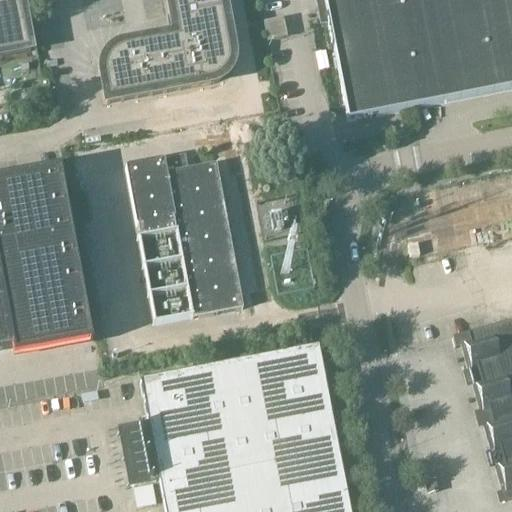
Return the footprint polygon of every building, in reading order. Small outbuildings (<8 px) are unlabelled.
[(0,0),(0,58),(29,53),(19,0),(0,3),(0,0)] [(166,0),(173,38),(122,48),(105,59),(100,78),(105,105),(210,86),(227,75),(231,55),(221,0),(166,0)] [(511,0),(322,0),(346,124),(511,91),(511,0)] [(190,322),(241,312),(214,167),(186,173),(183,158),(124,170),(153,327),(190,321),(190,322)] [(0,351),(9,350),(88,335),(60,184),(0,195),(0,351)] [(511,324),(467,337),(467,334),(451,339),(454,350),(459,349),(466,373),(461,374),(465,391),(470,389),(477,414),(472,415),(476,431),(481,430),(488,454),(483,455),(488,472),(493,470),(499,494),(494,496),(497,507),(511,503),(511,324)] [(348,511),(317,349),(138,384),(147,428),(117,434),(127,488),(157,483),(162,511),(348,511)]
